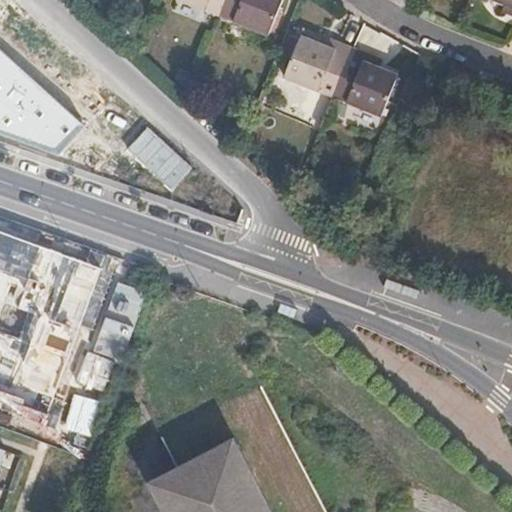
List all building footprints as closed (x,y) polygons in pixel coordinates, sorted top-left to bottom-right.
[(194,0),(219,10),(223,0),(194,0)] [(223,0),(219,10),(269,31),(280,0),(223,0)] [(332,95),(352,47),(338,41),(336,47),(301,33),(285,76),(332,95)] [(367,53),(352,47),(332,95),(382,116),(398,74),(365,59),(367,53)] [(0,132),(60,156),(87,127),(0,48),(0,132)] [(102,268),(0,230),(0,394),(49,412),(102,268)] [(319,511),(255,389),(154,441),(187,502),(168,511),(319,511)] [(0,476),(9,450),(0,446),(0,476)]
